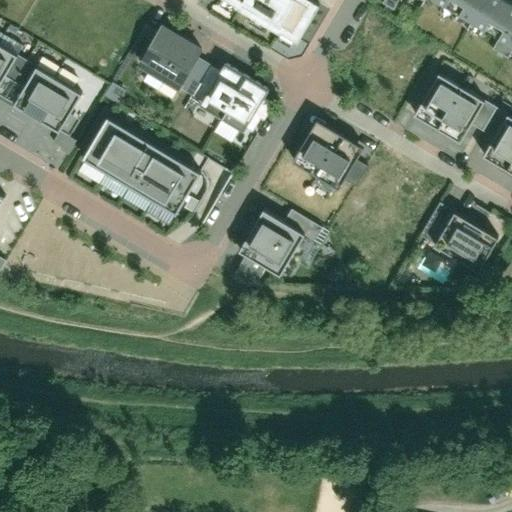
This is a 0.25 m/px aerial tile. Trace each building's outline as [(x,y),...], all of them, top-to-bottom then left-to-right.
[(227,0),(298,42),(321,5),(313,0),(227,0)] [(452,0),(432,0),(447,9),(452,0)] [(511,0),(452,0),(447,9),(492,35),(511,0)] [(511,0),(492,35),(511,46),(511,0)] [(164,26),(141,64),(183,88),(205,50),(164,26)] [(17,102),(62,129),(84,91),(38,64),(20,54),(0,41),(0,87),(8,73),(27,84),(17,102)] [(229,118),(250,80),(226,67),(205,105),(229,118)] [(454,81),(437,72),(416,112),(432,121),(454,81)] [(253,131),(274,94),(250,80),(229,118),(253,131)] [(470,90),(454,81),(432,121),(449,129),(470,90)] [(486,99),(470,90),(449,129),(465,138),(486,99)] [(87,153),(179,209),(203,169),(110,114),(87,153)] [(511,115),(508,114),(487,153),(511,166),(511,115)] [(317,126),(294,165),(339,192),(363,152),(317,126)] [(0,212),(9,198),(0,192),(0,212)] [(263,206),(239,245),(281,270),(304,231),(263,206)] [(504,232),(455,206),(434,245),(483,272),(504,232)] [(448,278),(456,265),(427,248),(419,261),(448,278)]
